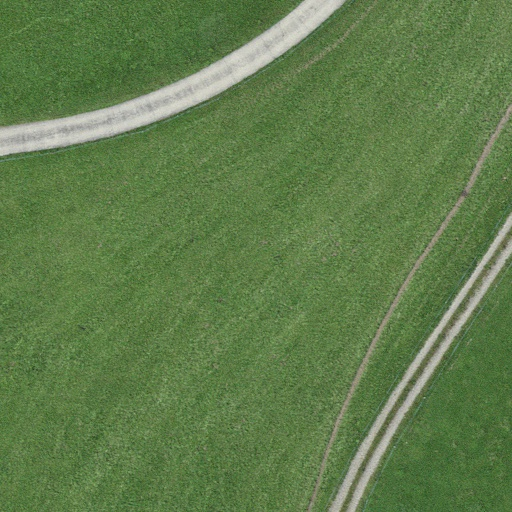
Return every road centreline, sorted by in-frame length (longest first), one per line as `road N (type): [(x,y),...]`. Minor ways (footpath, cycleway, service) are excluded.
road 1 (track): [(331,0),(235,68),(101,127),(0,144)]
road 2 (track): [(511,240),(366,472),(352,511)]
